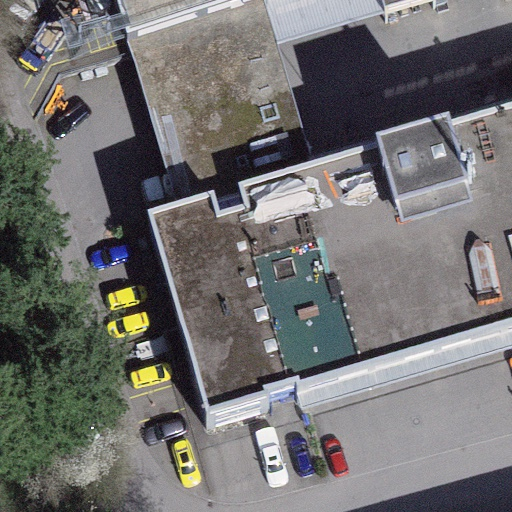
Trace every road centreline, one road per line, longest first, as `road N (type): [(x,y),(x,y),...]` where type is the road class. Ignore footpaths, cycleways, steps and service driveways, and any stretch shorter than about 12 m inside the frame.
road 1 (residential): [(187,511),(21,0)]
road 2 (residential): [(352,511),(511,470)]
